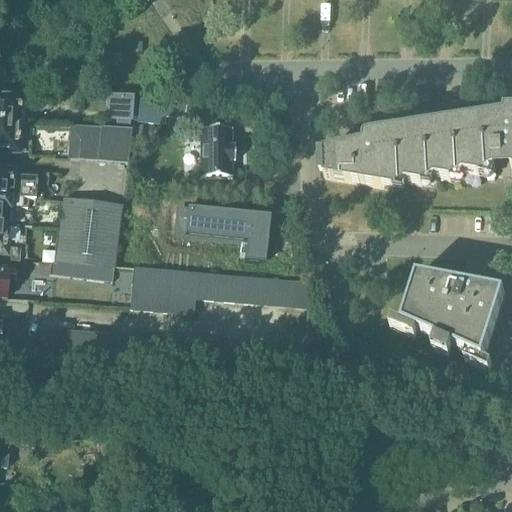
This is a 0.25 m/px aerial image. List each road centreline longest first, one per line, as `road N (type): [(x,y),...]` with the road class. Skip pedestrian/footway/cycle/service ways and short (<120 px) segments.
road 1 (residential): [(207,73),(511,70)]
road 2 (residential): [(511,469),(459,457),(374,455),(361,479),(376,499),(465,487)]
road 3 (residential): [(511,254),(338,249)]
